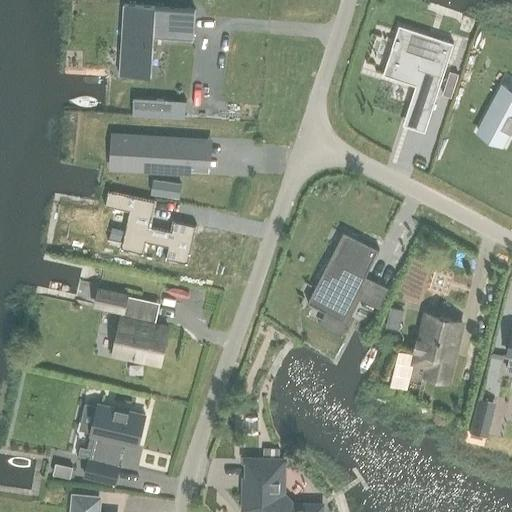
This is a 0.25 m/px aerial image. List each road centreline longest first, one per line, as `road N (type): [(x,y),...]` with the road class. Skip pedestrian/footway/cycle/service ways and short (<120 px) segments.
road 1 (residential): [(307,139),(189,473),(184,511)]
road 2 (residential): [(511,243),(307,139)]
road 3 (residential): [(350,0),(307,139)]
